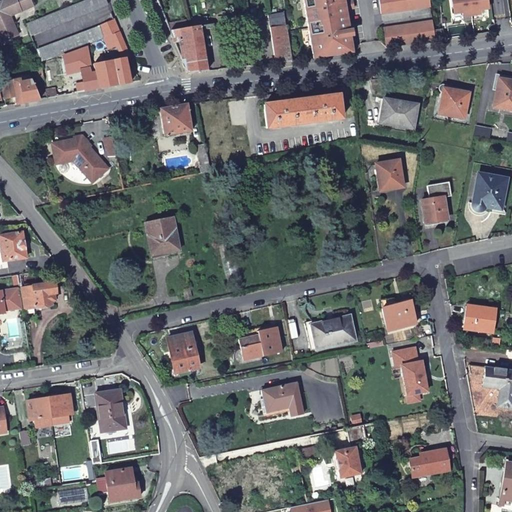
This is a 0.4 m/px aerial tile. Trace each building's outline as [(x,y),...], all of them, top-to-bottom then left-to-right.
[(33,4),(31,0),(0,0),(0,37),(3,43),(20,36),(10,14),(33,4)] [(107,3),(105,0),(85,0),(28,24),(32,35),(107,3)] [(303,0),(313,58),(352,52),(343,0),(303,0)] [(409,9),(407,0),(380,0),(382,13),(409,9)] [(407,0),(409,9),(433,5),(431,0),(407,0)] [(461,0),(451,0),(454,14),(462,13),(463,17),(465,17),(461,0)] [(461,0),(465,17),(479,15),(479,11),(488,10),(486,0),(461,0)] [(270,27),(287,25),(284,9),(268,12),(270,27)] [(75,47),(89,42),(104,36),(109,50),(119,46),(124,57),(129,57),(114,20),(38,49),(43,60),(75,47)] [(436,27),(435,21),(412,24),(415,43),(438,40),(436,27)] [(387,47),(415,43),(412,24),(384,28),(387,47)] [(208,70),(199,25),(170,30),(172,37),(183,35),(184,40),(179,41),(182,60),(187,72),(208,70)] [(288,36),(287,25),(270,27),(272,39),(288,36)] [(290,44),(288,36),(272,39),(273,47),(290,44)] [(91,50),(89,42),(75,47),(62,53),(66,73),(80,70),(84,92),(98,89),(94,71),(90,72),(88,60),(91,50)] [(290,44),(273,47),(275,55),(291,52),(290,44)] [(276,63),(292,61),(291,52),(275,55),(276,63)] [(93,64),(94,71),(98,89),(131,83),(124,57),(93,64)] [(36,69),(39,81),(46,80),(42,67),(36,69)] [(17,104),(39,100),(29,77),(1,82),(4,98),(15,96),(17,104)] [(511,109),(511,79),(499,77),(493,106),(511,109)] [(67,86),(58,88),(60,96),(68,95),(67,86)] [(464,118),(469,91),(443,87),(439,113),(464,118)] [(58,88),(48,90),(50,98),(60,96),(58,88)] [(337,94),(262,104),(265,127),(339,117),(337,94)] [(413,128),(417,103),(384,97),(379,122),(413,128)] [(160,107),(166,135),(191,130),(186,104),(186,102),(160,107)] [(74,140),(52,144),(56,165),(73,161),(91,183),(108,169),(96,155),(89,157),(88,149),(91,147),(82,136),(73,138),(74,140)] [(111,138),(104,139),(107,156),(115,155),(111,138)] [(194,146),(200,174),(209,172),(203,144),(194,146)] [(402,187),(398,160),(375,163),(377,175),(380,174),(382,190),(402,187)] [(500,210),(506,183),(490,180),(490,176),(477,174),(472,202),(472,203),(472,204),(473,205),(474,207),(474,208),(477,209),(478,209),(480,209),(483,209),(484,208),(484,207),(485,207),(485,205),(486,205),(490,205),(489,208),(500,210)] [(450,193),(447,179),(425,184),(427,198),(420,199),(423,222),(446,218),(442,194),(450,193)] [(179,252),(172,218),(144,223),(150,257),(179,252)] [(0,249),(3,263),(26,259),(22,233),(0,236),(0,249)] [(0,278),(12,277),(10,268),(0,269),(0,278)] [(29,284),(27,275),(18,276),(20,285),(29,284)] [(25,311),(51,307),(50,303),(55,303),(54,295),(57,295),(55,284),(21,289),(25,311)] [(0,292),(0,315),(5,314),(5,312),(21,310),(18,290),(0,292)] [(411,324),(407,300),(379,306),(384,329),(411,324)] [(467,305),(467,306),(466,319),(465,329),(491,332),(494,309),(467,305)] [(354,340),(348,314),(308,325),(315,350),(354,340)] [(279,352),(274,326),(240,335),(241,338),(235,339),(239,361),(279,352)] [(196,367),(189,333),(165,337),(173,372),(196,367)] [(491,347),(498,348),(500,340),(493,339),(491,347)] [(411,348),(389,353),(392,368),(398,367),(405,396),(416,393),(425,391),(418,362),(414,362),(411,348)] [(511,408),(511,370),(489,366),(486,387),(503,389),(500,406),(511,408)] [(300,415),(297,402),(294,385),(260,391),(265,415),(286,410),(288,418),(300,415)] [(125,430),(120,392),(95,395),(101,434),(125,430)] [(416,393),(405,396),(406,403),(417,401),(416,393)] [(69,396),(48,399),(52,426),(70,424),(68,416),(72,415),(69,396)] [(83,408),(82,396),(75,397),(77,409),(83,408)] [(52,426),(48,399),(27,403),(30,422),(34,421),(35,429),(52,426)] [(361,426),(343,430),(347,450),(331,453),(337,480),(358,475),(352,449),(365,446),(361,426)] [(28,432),(20,434),(22,447),(30,445),(28,432)] [(447,471),(443,449),(424,453),(425,457),(407,460),(410,478),(447,471)] [(92,459),(93,466),(102,464),(100,458),(92,459)] [(511,500),(511,463),(506,462),(500,498),(511,500)] [(98,492),(107,490),(109,501),(137,496),(134,477),(130,478),(128,469),(104,473),(105,478),(95,480),(98,492)] [(328,511),(325,498),(289,506),(290,511),(328,511)]
